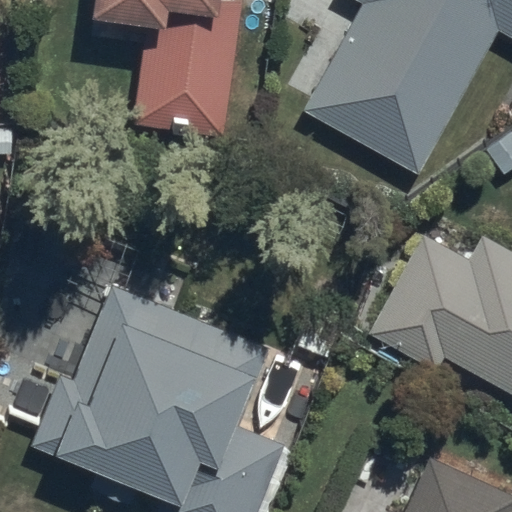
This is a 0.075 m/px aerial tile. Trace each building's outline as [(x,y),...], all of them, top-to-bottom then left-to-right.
[(139,125),(221,133),(239,0),(94,0),(93,10),(154,19),(139,125)] [(511,0),(364,0),(303,109),(413,171),(496,25),(511,33),(511,0)] [(511,255),(431,212),(368,330),(443,369),(448,357),(511,390),(511,255)] [(103,269),(23,451),(162,511),(257,511),(290,439),(238,416),(270,342),(103,269)] [(334,325),(302,310),(283,351),(270,345),(257,372),(296,390),(308,365),(314,368),(334,325)] [(330,511),(511,511),(511,500),(431,462),(406,511),(335,511),(331,510),(330,511)]
